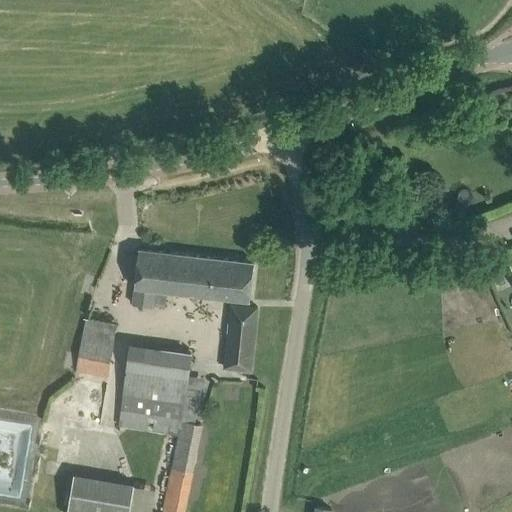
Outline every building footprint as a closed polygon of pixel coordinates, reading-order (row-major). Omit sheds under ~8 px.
[(132,304),(153,307),(153,304),(165,306),(166,290),(249,300),(254,261),(138,248),(136,268),(134,286),(132,304)] [(223,367),(250,370),(257,307),(230,304),(223,367)] [(76,371),(107,377),(117,325),(86,319),(76,371)] [(170,474),(162,511),(183,511),(201,424),(195,423),(202,388),(187,385),(193,354),(174,350),(131,343),(118,425),(169,433),(177,435),(170,474)] [(67,511),(128,511),(133,482),(74,472),(67,511)]
